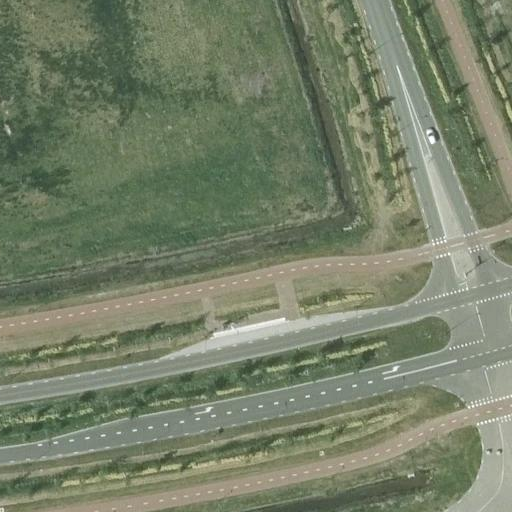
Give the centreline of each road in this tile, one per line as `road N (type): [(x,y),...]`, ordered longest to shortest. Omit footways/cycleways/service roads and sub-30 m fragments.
road 1 (secondary): [(0,455),(241,416),(487,355)]
road 2 (secondary): [(455,300),(0,395)]
road 3 (secondary): [(492,292),(441,160),(417,123)]
road 4 (secondary): [(417,123),(417,166),(455,300)]
road 5 (secondary): [(417,123),(374,0)]
